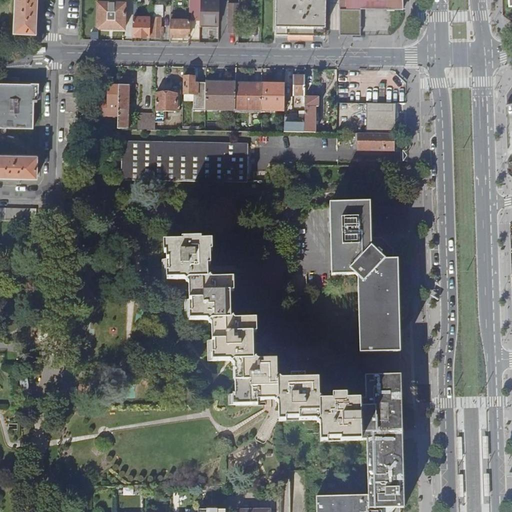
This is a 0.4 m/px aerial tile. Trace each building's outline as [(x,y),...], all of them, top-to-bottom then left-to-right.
[(37,0),(15,0),(15,31),(36,31),(37,0)] [(200,19),(200,0),(190,0),(191,12),(193,12),(193,19),(200,19)] [(200,24),(219,24),(219,0),(200,0),(200,19),(200,24)] [(276,0),(276,35),(325,36),(325,0),(276,0)] [(403,9),(402,0),(339,0),(340,8),(403,9)] [(121,2),(97,1),(97,28),(125,29),(125,2),(121,2)] [(227,32),(239,32),(239,3),(228,2),(227,32)] [(151,5),(150,16),(152,17),(161,17),(162,17),(162,6),(151,5)] [(361,9),(340,9),(339,35),(360,35),(361,9)] [(171,15),(170,37),(189,37),(189,20),(188,19),(187,15),(171,15)] [(133,17),(132,36),(150,36),(150,17),(133,17)] [(161,17),(152,17),(151,37),(160,38),(160,36),(160,27),(161,17)] [(205,110),(206,83),(194,83),(194,77),(183,76),(183,94),(184,94),(184,101),(191,101),(191,94),(193,94),(193,109),(205,110)] [(305,77),(293,76),(293,96),(304,96),(305,77)] [(117,123),(117,129),(127,130),(128,110),(130,110),(130,105),(128,105),(129,86),(131,86),(131,78),(118,77),(118,86),(117,117),(117,122),(117,123)] [(2,79),(0,79),(0,126),(33,127),(33,101),(36,101),(37,99),(38,99),(38,98),(39,98),(39,93),(38,93),(39,83),(31,82),(31,83),(2,82),(2,79)] [(235,110),(236,84),(206,83),(205,110),(235,110)] [(262,84),(236,84),(235,110),(262,111),(262,84)] [(284,111),(285,84),(262,84),(262,111),(262,110),(284,111)] [(92,117),(117,117),(118,86),(107,86),(106,101),(93,101),(92,117)] [(62,222),(75,223),(79,94),(67,93),(65,160),(63,161),(62,222)] [(176,94),(155,94),(155,111),(176,111),(176,94)] [(319,98),(305,98),(304,112),(304,118),(304,124),(304,133),(315,133),(315,107),(318,107),(319,98)] [(376,104),(367,104),(366,134),(392,134),(393,104),(385,104),(376,104)] [(137,125),(137,130),(155,130),(155,114),(138,114),(137,125)] [(284,118),(284,132),(304,133),(304,124),(290,124),(290,118),(284,118)] [(102,129),(91,129),(89,130),(89,141),(109,141),(109,129),(108,129),(102,129)] [(354,141),(357,141),(357,150),(393,151),(393,134),(392,134),(366,134),(357,134),(354,134),(354,141)] [(121,143),(120,181),(247,183),(247,177),(250,177),(251,157),(247,157),(248,145),(121,143)] [(0,154),(0,175),(36,177),(37,155),(26,155),(0,154)] [(370,202),(329,203),(331,276),(355,275),(358,277),(360,353),(400,352),(397,260),(391,260),(391,251),(388,251),(380,243),(380,240),(371,240),(370,202)] [(0,220),(36,222),(36,210),(0,208),(0,220)] [(261,230),(256,235),(256,245),(262,250),(267,245),(266,235),(261,230)] [(277,359),(266,360),(258,360),(257,359),(253,356),(253,340),(253,333),(252,319),(235,319),(231,315),(231,301),(230,292),(234,292),(234,278),(212,279),(208,275),(208,266),(211,266),(211,255),(211,252),(208,252),(207,241),(202,241),(201,238),(182,239),(182,242),(169,242),(169,252),(166,252),(166,259),(169,259),(170,273),(167,273),(167,280),(185,279),(189,283),(189,300),(190,320),(200,320),(211,320),(215,324),(215,340),(215,353),(212,353),(213,361),(230,360),(232,362),(234,360),(239,360),(239,367),(237,367),(238,380),(235,381),(235,394),(238,394),(238,405),(258,405),(258,400),(271,399),(274,399),(278,404),(278,421),(299,420),(320,420),(320,441),(344,441),(366,440),(368,496),(316,497),(316,511),(397,511),(397,508),(399,508),(403,508),(400,375),(365,376),(365,399),(319,400),(319,379),(278,380),(278,371),(277,359)] [(23,374),(20,376),(22,392),(26,394),(29,391),(27,375),(23,374)] [(461,438),(454,438),(454,460),(462,460),(461,438)] [(463,475),(455,476),(456,498),(464,498),(463,475)]
